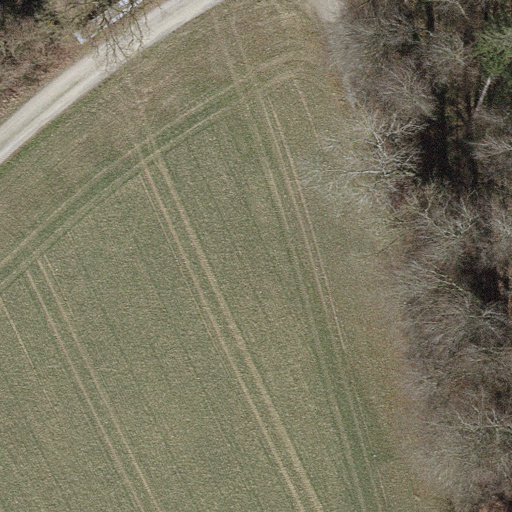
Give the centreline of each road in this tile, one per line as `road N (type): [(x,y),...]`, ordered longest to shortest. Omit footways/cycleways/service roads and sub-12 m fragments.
road 1 (track): [(487,511),(355,0)]
road 2 (track): [(188,0),(132,28),(0,128)]
